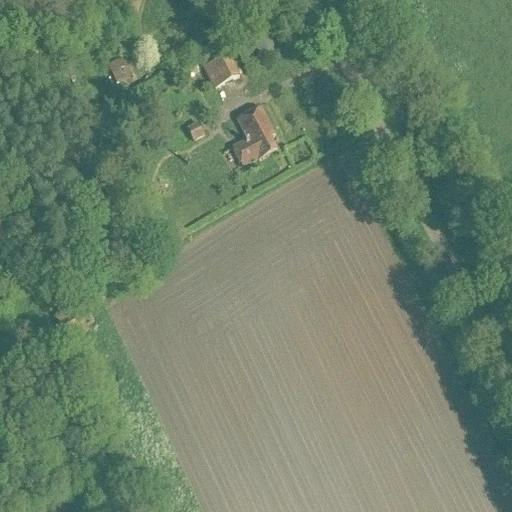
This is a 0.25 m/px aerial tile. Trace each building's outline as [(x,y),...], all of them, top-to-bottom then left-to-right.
[(264,30),(248,38),(259,60),(275,51),(264,30)] [(207,69),(203,72),(216,93),(240,78),(228,58),(223,61),(214,46),(199,55),(207,69)] [(107,70),(116,88),(132,81),(124,63),(107,70)] [(275,140),(261,114),(238,125),(244,137),(241,139),(245,145),(233,151),(243,170),(258,163),(259,164),(277,155),(271,142),(275,140)] [(198,128),(186,133),(193,147),(204,142),(198,128)] [(79,320),(59,332),(68,346),(88,334),(79,320)]
